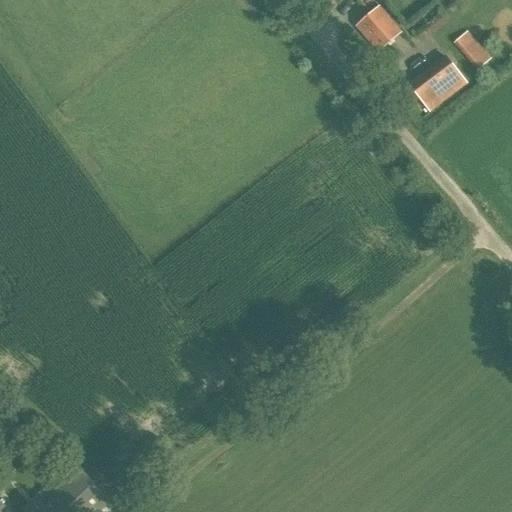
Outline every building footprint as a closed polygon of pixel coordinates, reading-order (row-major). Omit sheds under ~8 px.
[(379,52),(401,32),(379,7),(356,26),(379,52)] [(461,34),(478,65),(490,59),(473,28),(461,34)] [(504,56),(511,52),(511,40),(500,44),(504,56)] [(430,111),(466,83),(447,57),(410,86),(430,111)] [(0,485),(2,487),(18,473),(9,462),(0,469),(0,485)] [(111,486),(94,466),(85,475),(77,467),(28,511),(98,511),(109,502),(103,494),(111,486)]
